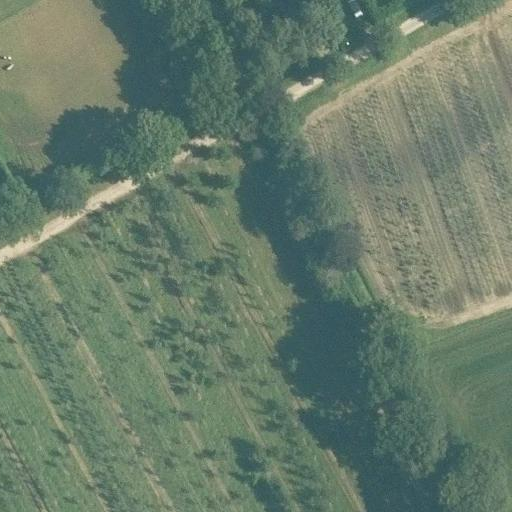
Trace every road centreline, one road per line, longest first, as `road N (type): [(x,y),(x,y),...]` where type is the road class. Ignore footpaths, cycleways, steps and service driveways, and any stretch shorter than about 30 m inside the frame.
road 1 (track): [(0,261),(272,105)]
road 2 (unclassified): [(272,105),(454,0)]
road 3 (track): [(184,0),(251,116)]
